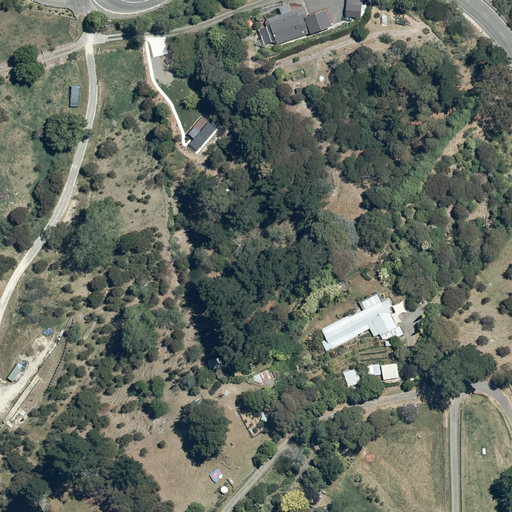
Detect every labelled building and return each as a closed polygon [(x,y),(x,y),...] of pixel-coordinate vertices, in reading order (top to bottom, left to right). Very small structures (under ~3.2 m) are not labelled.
[(365,0),(348,0),(346,16),(364,18),(365,0)] [(276,42),(277,45),(334,28),(329,10),(310,16),(307,6),(300,8),(298,2),(280,7),(282,14),(267,18),(269,23),(257,27),(263,46),(276,42)] [(408,20),(396,17),(394,24),(406,27),(408,20)] [(382,302),(378,294),(361,302),(364,309),(321,329),(326,341),(322,343),(325,351),(370,330),(373,337),(379,334),(384,343),(401,335),(388,308),(392,306),(389,298),(382,302)] [(211,360),(213,371),(227,369),(225,358),(211,360)] [(400,378),(399,363),(368,366),(369,376),(383,375),(384,380),(400,378)] [(358,367),(343,372),(348,388),(363,383),(358,367)] [(202,397),(191,405),(198,413),(208,405),(202,397)]
